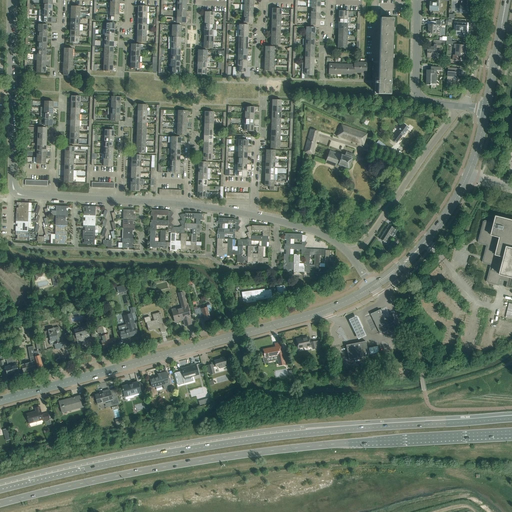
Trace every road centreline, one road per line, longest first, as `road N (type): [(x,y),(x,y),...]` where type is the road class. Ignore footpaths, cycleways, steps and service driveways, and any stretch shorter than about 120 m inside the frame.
road 1 (primary): [(0,504),(265,451),(511,433)]
road 2 (primary): [(511,419),(262,438),(0,490)]
road 3 (tertiary): [(0,400),(326,309),(373,287)]
road 4 (residential): [(351,256),(460,106)]
road 5 (residential): [(460,106),(417,93),(417,0)]
